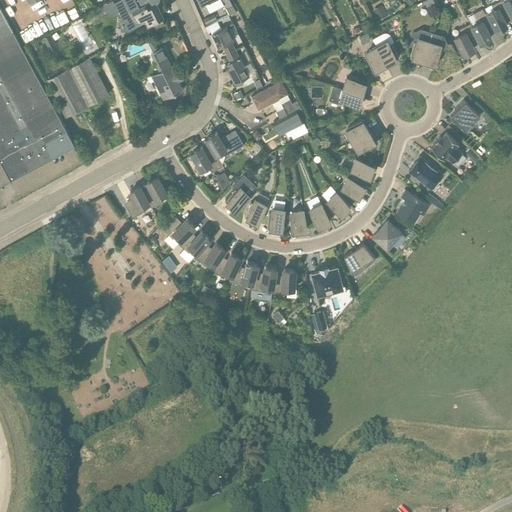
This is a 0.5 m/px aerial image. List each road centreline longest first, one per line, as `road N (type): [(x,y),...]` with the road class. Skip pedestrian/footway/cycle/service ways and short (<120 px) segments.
road 1 (residential): [(161,142),(191,191),(221,220),(259,241),(297,248),(331,239),(365,216),(402,130)]
road 2 (residential): [(0,230),(161,142)]
road 3 (residential): [(161,142),(196,120),(210,91),(204,51),(181,0)]
